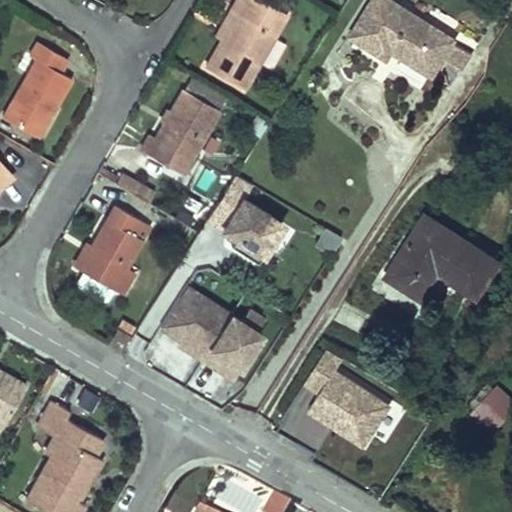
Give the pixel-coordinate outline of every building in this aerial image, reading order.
[(238,9),(223,34),(207,61),(243,84),(287,11),(269,0),(233,0),(230,5),(238,9)] [(390,0),(373,0),(352,34),(387,56),(393,46),(401,50),(400,52),(433,73),(435,68),(442,58),(449,61),(464,71),(473,55),(452,42),(453,39),(390,0)] [(230,5),(216,30),(223,34),(238,9),(230,5)] [(2,111),(33,130),(47,107),(51,109),(71,75),(60,68),(68,55),(38,36),(30,51),(36,55),(2,111)] [(442,73),(449,61),(442,58),(435,68),(442,73)] [(227,93),(192,71),(185,84),(220,105),(227,93)] [(169,120),(165,118),(157,133),(151,129),(142,145),(182,169),(220,105),(185,84),(171,107),(175,109),(169,120)] [(162,116),(165,118),(169,120),(175,109),(171,107),(169,105),(162,116)] [(47,107),(33,130),(37,133),(51,109),(47,107)] [(258,136),(268,120),(258,115),(248,130),(258,136)] [(0,160),(0,181),(11,172),(0,160)] [(103,160),(99,167),(142,193),(148,183),(122,167),(120,171),(103,160)] [(250,182),(235,172),(206,216),(261,251),(281,221),(241,195),(250,182)] [(148,183),(142,193),(149,197),(155,187),(148,183)] [(74,268),(110,290),(123,270),(148,227),(112,205),(74,268)] [(428,214),(389,274),(422,296),(439,270),(476,295),(499,260),(463,237),(428,214)] [(313,246),(332,257),(342,238),(324,227),(313,246)] [(123,270),(110,290),(119,296),(132,275),(123,270)] [(186,283),(162,320),(232,362),(253,327),(224,311),(227,307),(186,283)] [(130,334),(136,325),(124,318),(118,328),(130,334)] [(114,329),(110,336),(122,342),(126,335),(114,329)] [(345,359),(330,349),(306,384),(323,394),(313,411),(369,445),(393,405),(338,372),(345,359)] [(0,424),(6,428),(28,393),(0,375),(0,424)] [(511,410),(511,399),(492,380),(469,404),(494,429),(511,410)] [(53,460),(27,503),(41,511),(84,511),(85,511),(77,505),(102,465),(95,461),(105,444),(70,422),(74,416),(55,405),(39,431),(56,440),(47,456),(53,460)] [(23,478),(35,460),(22,452),(11,471),(23,478)] [(251,511),(259,498),(241,489),(244,483),(225,473),(214,494),(250,511),(251,511)] [(290,511),(291,511),(277,503),(272,511),(290,511)]
